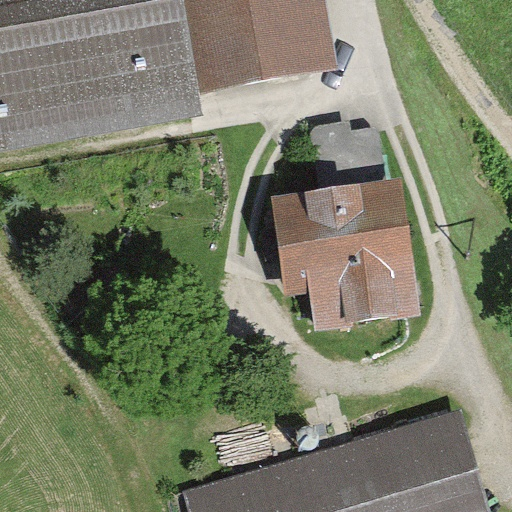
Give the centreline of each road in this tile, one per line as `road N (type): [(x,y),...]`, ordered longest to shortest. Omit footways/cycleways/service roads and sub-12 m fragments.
road 1 (residential): [(362,0),(467,347)]
road 2 (track): [(0,245),(144,452),(155,511)]
road 3 (track): [(417,0),(483,111),(511,143)]
